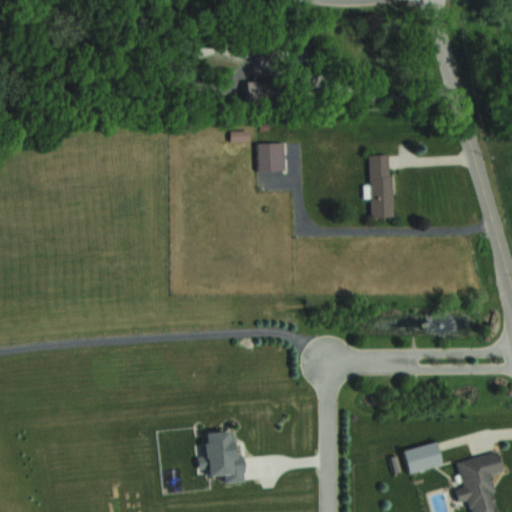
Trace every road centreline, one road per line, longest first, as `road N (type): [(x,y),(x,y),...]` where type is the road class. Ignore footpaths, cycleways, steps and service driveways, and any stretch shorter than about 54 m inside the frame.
road 1 (tertiary): [(511,285),(429,0)]
road 2 (residential): [(399,360),(328,361),(328,511)]
